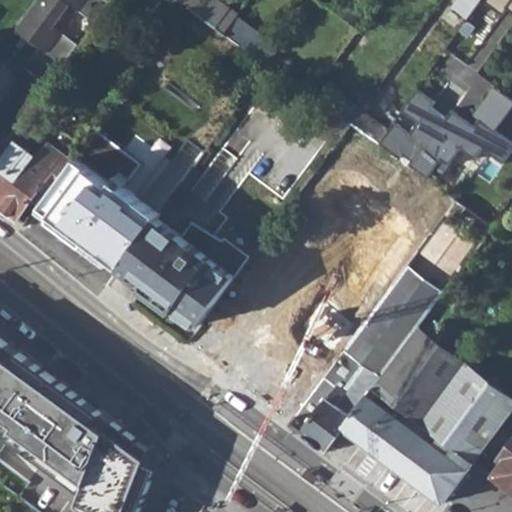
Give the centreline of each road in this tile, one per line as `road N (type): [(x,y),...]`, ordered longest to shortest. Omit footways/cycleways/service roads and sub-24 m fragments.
road 1 (secondary): [(377,511),(0,231)]
road 2 (secondary): [(0,291),(200,463)]
